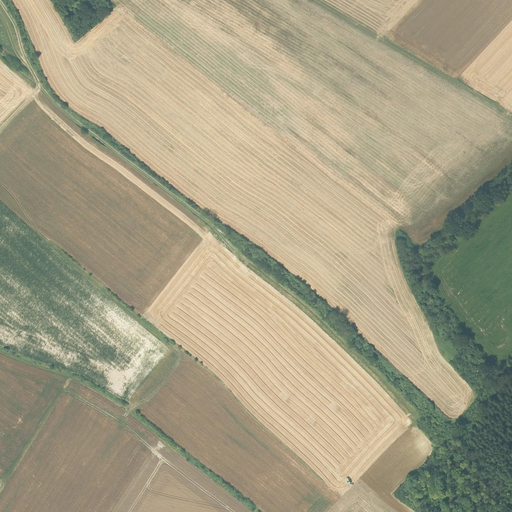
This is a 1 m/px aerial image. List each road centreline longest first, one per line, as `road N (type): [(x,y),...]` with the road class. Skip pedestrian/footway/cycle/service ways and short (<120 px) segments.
road 1 (track): [(203,206),(395,383),(409,407)]
road 2 (track): [(39,75),(203,206)]
road 3 (track): [(332,0),(511,106)]
